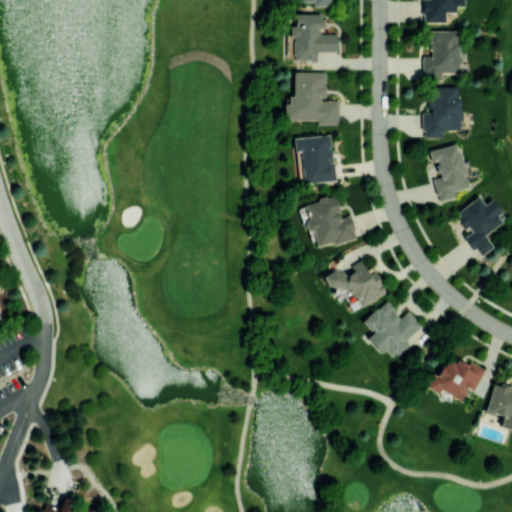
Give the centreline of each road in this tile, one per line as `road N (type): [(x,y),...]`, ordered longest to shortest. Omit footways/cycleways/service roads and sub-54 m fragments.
road 1 (residential): [(380,0),(381,148),(390,201),(433,276),(477,316),(511,334)]
road 2 (residential): [(0,200),(40,298),(46,339)]
